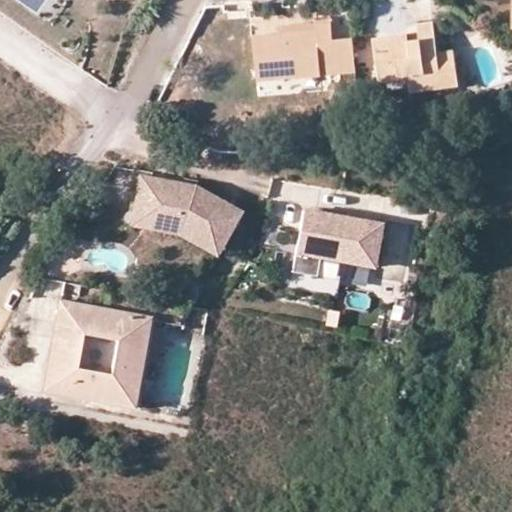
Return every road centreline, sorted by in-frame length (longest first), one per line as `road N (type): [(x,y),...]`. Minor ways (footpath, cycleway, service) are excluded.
road 1 (residential): [(129,114),(76,174),(0,292)]
road 2 (residential): [(129,114),(0,27)]
road 3 (unknown): [(0,372),(25,379),(40,371),(64,285)]
road 4 (residential): [(185,0),(129,114)]
